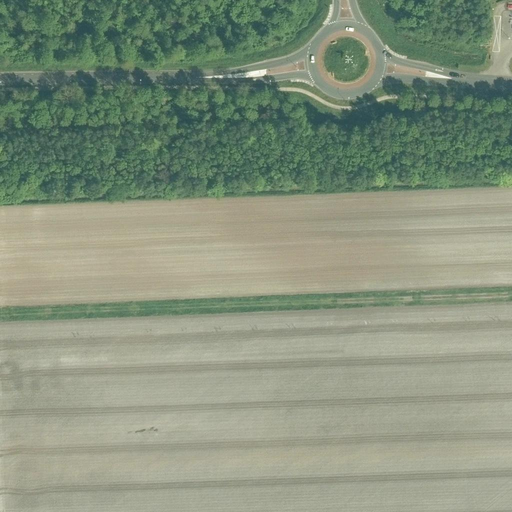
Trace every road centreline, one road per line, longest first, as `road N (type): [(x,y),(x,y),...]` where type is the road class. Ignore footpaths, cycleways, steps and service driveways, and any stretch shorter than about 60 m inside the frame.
road 1 (track): [(511,290),(0,308)]
road 2 (secondary): [(311,65),(231,77),(0,80)]
road 3 (secondary): [(511,84),(379,67)]
